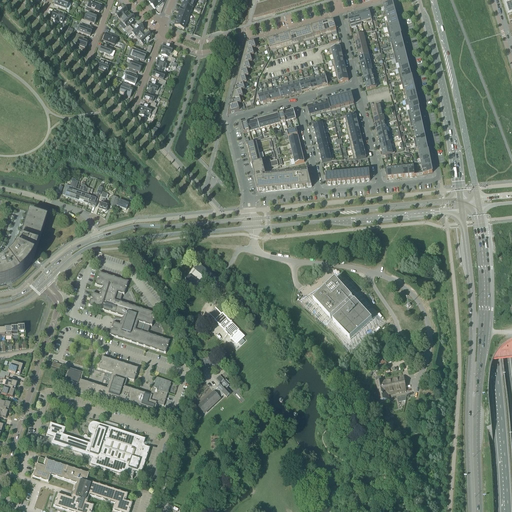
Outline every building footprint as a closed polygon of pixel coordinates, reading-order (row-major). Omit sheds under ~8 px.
[(55,0),(53,6),(65,10),(68,4),(69,0),(55,0)] [(156,0),(151,5),(150,5),(154,9),(154,10),(158,7),(159,8),(161,5),(163,4),(162,3),(159,0),(156,0)] [(183,5),(193,9),(195,3),(185,0),(183,5)] [(260,0),(259,6),(258,6),(255,7),(252,20),(274,13),(289,9),(317,0),(260,0)] [(511,0),(501,0),(510,24),(510,25),(511,23),(511,0)] [(89,2),(87,7),(86,7),(84,11),(92,14),(93,11),(94,12),(99,13),(100,11),(101,11),(102,8),(101,8),(101,7),(89,2)] [(180,10),(191,14),(190,13),(192,9),(193,9),(183,5),(181,10),(180,10)] [(115,16),(121,22),(128,15),(126,13),(127,13),(127,12),(125,10),(125,11),(123,9),(120,11),(118,12),(118,13),(115,16)] [(180,10),(178,15),(189,19),(191,14),(180,10)] [(65,15),(57,11),(56,14),(54,13),(53,15),(52,15),(50,19),(52,19),(51,20),(55,21),(54,23),(58,24),(59,23),(62,24),(65,15)] [(368,11),(363,12),(367,24),(372,22),(371,20),(368,11)] [(363,12),(358,14),(361,25),(362,25),(361,23),(366,22),(366,24),(367,24),(363,12)] [(358,14),(353,15),(356,27),(361,25),(358,14)] [(385,23),(397,20),(395,14),(386,17),(387,22),(385,23)] [(86,15),(84,21),(81,20),(80,23),(87,26),(88,23),(94,25),(97,19),(86,15)] [(128,15),(121,22),(126,28),(126,29),(129,26),(130,25),(130,26),(132,24),(134,21),(132,19),(133,19),(131,16),(130,17),(128,15)] [(178,16),(176,21),(187,25),(189,19),(178,15),(178,16)] [(356,27),(353,15),(347,17),(351,28),(356,27)] [(385,23),(387,28),(398,25),(397,20),(385,23)] [(187,25),(176,21),(174,26),(178,28),(180,29),(184,30),(186,25),(187,25)] [(333,21),(328,23),(330,32),(331,35),(337,33),(336,31),(333,21)] [(76,32),(90,37),(92,31),(88,29),(89,26),(80,23),(76,32)] [(328,23),(322,25),(325,34),(326,36),(331,35),(330,32),(328,23)] [(322,25),(317,26),(320,36),(320,38),(321,38),(320,37),(321,36),(322,36),(325,35),(325,36),(326,36),(325,34),(322,25)] [(387,28),(388,33),(399,30),(398,25),(387,28)] [(131,34),(137,40),(144,33),(143,31),(144,30),(141,28),(139,26),(137,29),(136,28),(134,30),(135,30),(133,32),(131,34)] [(317,26),(311,28),(314,37),(315,40),(320,38),(320,36),(317,26)] [(311,28),(306,30),(309,39),(309,41),(310,41),(315,40),(314,37),(311,28)] [(306,30),(300,31),(303,41),(304,43),(309,41),(309,39),(306,30)] [(388,33),(389,38),(401,35),(399,30),(388,33)] [(300,31),(295,33),(298,42),(298,44),(304,43),(303,41),(300,31)] [(109,44),(114,46),(114,45),(118,36),(109,33),(108,36),(105,35),(103,42),(109,44)] [(137,40),(143,46),(144,45),(146,43),(147,43),(149,42),(148,41),(149,41),(151,39),(149,37),(149,36),(147,34),(147,35),(146,35),(144,33),(137,40)] [(295,33),(289,35),(292,44),(293,46),(298,44),(298,42),(295,33)] [(77,35),(74,42),(78,43),(77,46),(81,50),(82,50),(84,53),(85,51),(85,49),(88,43),(86,42),(83,41),(84,38),(85,38),(77,35)] [(289,35),(284,36),(287,45),(287,48),(293,46),(292,44),(289,35)] [(391,43),(391,44),(402,41),(401,35),(389,38),(389,39),(392,38),(393,43),(391,43)] [(284,36),(279,38),(281,47),(282,49),(287,48),(287,45),(284,36)] [(279,38),(273,39),(276,49),(277,51),(282,49),(281,47),(279,38)] [(268,41),(267,41),(270,51),(271,52),(275,50),(276,50),(276,51),(277,51),(276,49),(273,39),(268,41)] [(391,44),(392,49),(404,46),(402,41),(391,44)] [(245,45),(243,53),(255,49),(258,48),(258,47),(257,42),(253,43),(247,45),(245,45)] [(105,45),(104,48),(101,47),(99,52),(109,56),(113,48),(105,45)] [(392,49),(393,54),(405,51),(404,46),(392,49)] [(167,57),(166,61),(167,61),(172,63),(174,64),(175,60),(171,59),(172,56),(174,51),(172,50),(169,49),(169,48),(166,47),(166,48),(164,47),(163,49),(162,49),(162,50),(161,52),(162,52),(161,55),(167,57)] [(331,50),(328,50),(330,56),(332,56),(332,55),(342,53),(340,47),(331,50)] [(243,53),(242,59),(249,57),(253,56),(257,55),(255,49),(243,53)] [(127,59),(136,62),(137,59),(143,62),(146,55),(142,54),(142,53),(139,52),(138,52),(134,51),(133,51),(130,57),(128,56),(127,59)] [(393,54),(395,59),(406,56),(405,51),(393,54)] [(359,59),(360,64),(372,61),(371,56),(359,59)] [(395,59),(396,65),(407,62),(406,56),(395,59)] [(242,59),(240,66),(250,64),(251,63),(249,57),(242,59)] [(333,61),(331,61),(333,67),(344,64),(343,58),(333,61)] [(101,59),(97,70),(107,74),(111,63),(101,59)] [(157,67),(156,70),(163,73),(163,72),(164,72),(165,73),(166,69),(167,66),(166,65),(170,67),(172,63),(167,61),(166,61),(164,64),(163,63),(161,62),(158,62),(157,64),(156,64),(156,65),(155,67),(156,67),(157,67)] [(360,64),(362,69),(371,67),(370,62),(372,61),(360,64)] [(397,70),(409,67),(407,62),(396,65),(398,64),(400,69),(397,70)] [(129,69),(128,72),(135,75),(136,72),(139,73),(142,67),(131,63),(128,69),(129,69)] [(240,66),(238,73),(246,71),(252,69),(250,64),(240,66)] [(344,64),(333,67),(334,67),(334,68),(335,72),(346,70),(344,64)] [(397,70),(399,75),(410,72),(409,67),(397,70)] [(158,80),(157,83),(158,84),(163,86),(164,86),(166,82),(162,81),(165,73),(163,72),(163,73),(156,70),(155,72),(154,72),(153,72),(153,73),(152,75),(153,75),(152,78),(155,79),(158,80)] [(129,73),(125,71),(124,75),(127,76),(124,82),(134,86),(137,79),(134,78),(135,75),(129,73)] [(238,73),(236,80),(246,77),(248,77),(246,71),(238,73)] [(399,75),(400,80),(411,78),(410,72),(399,75)] [(325,74),(319,76),(319,77),(320,77),(323,87),(328,85),(325,75),(325,74)] [(347,75),(336,77),(337,79),(338,84),(339,83),(348,81),(347,75)] [(314,76),(308,78),(312,90),(317,88),(314,78),(315,78),(314,76)] [(236,80),(234,87),(245,84),(246,84),(248,83),(246,77),(236,80)] [(315,78),(314,78),(317,88),(323,87),(320,77),(319,77),(315,78)] [(364,80),(365,85),(377,82),(376,77),(364,80)] [(304,79),(303,79),(304,81),(307,91),(312,90),(308,78),(304,79)] [(296,81),(293,82),(294,84),(296,94),(301,93),(299,83),(298,80),(296,81)] [(299,83),(301,93),(307,91),(304,81),(303,81),(299,83)] [(293,82),(288,83),(288,86),(291,96),(296,94),(294,84),(293,82)] [(377,82),(365,85),(367,90),(376,88),(375,83),(377,82)] [(148,90),(147,93),(157,96),(159,92),(160,89),(162,89),(163,86),(158,84),(157,83),(156,87),(155,86),(152,85),(149,84),(149,87),(148,87),(147,88),(147,89),(147,90),(148,90)] [(287,84),(282,85),(283,87),(286,97),(291,96),(288,86),(288,83),(287,84)] [(123,84),(119,93),(126,95),(125,97),(130,98),(131,94),(132,95),(132,94),(131,94),(132,91),(130,90),(131,87),(123,84)] [(234,87),(233,94),(243,91),(246,90),(245,84),(234,87)] [(278,89),(281,99),(286,97),(283,87),(278,89)] [(272,88),(267,89),(270,102),(276,100),(273,90),(272,90),(272,88)] [(267,89),(262,91),(262,93),(265,103),(270,102),(267,89)] [(233,94),(231,101),(241,98),(244,97),(243,91),(233,94)] [(150,103),(149,106),(155,108),(156,105),(154,104),(157,96),(147,93),(146,95),(145,95),(144,97),(144,98),(143,100),(145,101),(146,101),(146,102),(148,103),(148,102),(149,102),(150,103)] [(265,103),(262,93),(257,95),(256,101),(259,100),(260,105),(265,103)] [(347,96),(346,96),(350,107),(354,106),(354,103),(353,101),(351,95),(350,95),(348,96),(347,96)] [(343,97),(342,97),(345,108),(345,109),(345,110),(350,108),(350,107),(346,96),(345,96),(345,97),(343,97)] [(231,101),(229,108),(240,105),(243,104),(241,98),(231,101)] [(333,100),(336,112),(341,111),(341,110),(340,110),(337,99),(336,99),(334,100),(333,100)] [(329,101),(328,101),(331,113),(331,114),(336,112),(333,100),(332,100),(331,101),(329,101)] [(323,103),(326,113),(326,115),(331,113),(328,101),(326,102),(323,103)] [(318,104),(321,115),(326,113),(323,103),(322,103),(320,104),(320,103),(318,104)] [(313,106),(312,106),(315,116),(321,115),(318,104),(317,105),(315,105),(313,106)] [(229,108),(227,115),(238,112),(240,112),(242,111),(240,105),(229,108)] [(155,108),(149,106),(147,109),(147,108),(144,107),(144,108),(141,107),(140,109),(139,109),(138,112),(139,112),(140,113),(139,115),(145,118),(149,119),(151,114),(155,115),(157,109),(155,108)] [(308,107),(307,107),(309,113),(309,116),(310,118),(315,116),(312,106),(310,106),(308,107)] [(371,109),(373,114),(380,113),(384,112),(383,106),(381,107),(380,107),(371,109)] [(293,111),(288,112),(291,121),(296,120),(296,119),(297,119),(296,116),(295,116),(293,111)] [(373,114),(374,120),(380,118),(386,117),(383,117),(382,112),(384,112),(380,113),(373,114)] [(356,116),(345,118),(346,124),(357,121),(356,119),(357,119),(356,116)] [(374,120),(375,125),(380,124),(387,122),(386,117),(380,118),(374,120)] [(346,124),(345,124),(346,129),(358,126),(358,124),(357,122),(357,121),(346,124)] [(375,125),(377,130),(380,129),(388,127),(387,122),(380,124),(375,125)] [(325,123),(313,126),(314,129),(313,129),(314,131),(314,132),(325,129),(326,129),(325,123)] [(358,126),(346,129),(348,135),(360,132),(359,129),(359,127),(358,127),(358,126)] [(377,130),(378,135),(380,135),(389,133),(389,132),(387,133),(386,128),(388,128),(388,127),(380,129),(377,130)] [(360,132),(348,135),(349,140),(361,137),(360,134),(360,132)] [(378,135),(379,141),(380,140),(391,138),(389,133),(380,135),(378,135)] [(361,137),(349,140),(350,145),(362,142),(362,140),(361,137)] [(380,144),(380,146),(390,144),(388,139),(391,138),(380,140),(379,141),(380,144)] [(326,140),(317,142),(317,145),(318,147),(329,145),(330,145),(329,139),(326,140)] [(362,142),(350,145),(352,150),(363,148),(363,145),(362,143),(362,142)] [(363,148),(352,150),(353,156),(365,153),(364,150),(364,148),(363,148)] [(382,151),(383,157),(385,156),(387,156),(395,154),(393,148),(382,151)] [(331,155),(321,158),(321,160),(322,163),(331,161),(334,161),(332,155),(331,155)] [(262,164),(252,166),(255,179),(254,179),(258,193),(307,188),(311,188),(307,171),(279,174),(279,173),(278,172),(278,171),(277,170),(277,169),(276,168),(275,167),(274,166),(274,165),(273,165),(272,164),(270,164),(269,163),(268,163),(267,163),(266,163),(263,164),(262,164)] [(369,170),(364,170),(364,173),(365,181),(366,181),(369,181),(370,181),(370,177),(372,177),(371,172),(369,172),(369,170)] [(65,198),(69,199),(75,184),(76,181),(72,179),(71,182),(72,183),(71,187),(66,186),(62,196),(65,197),(65,198)] [(76,181),(75,184),(69,199),(74,201),(76,193),(77,193),(78,190),(76,190),(78,182),(76,181)] [(74,201),(78,202),(83,188),(84,186),(82,185),(80,191),(78,190),(77,193),(76,193),(74,201)] [(90,198),(87,205),(87,206),(95,208),(98,200),(100,195),(103,188),(99,187),(97,193),(95,198),(96,198),(95,199),(90,198)] [(78,202),(83,204),(85,196),(86,196),(87,193),(85,192),(86,189),(83,188),(78,202)] [(113,197),(109,207),(114,209),(115,207),(126,211),(128,205),(118,201),(118,202),(117,202),(118,199),(113,197)] [(100,204),(98,209),(106,212),(108,207),(104,205),(105,202),(106,201),(102,200),(102,201),(101,201),(100,204)] [(12,257),(12,258),(18,262),(20,259),(30,265),(31,264),(32,262),(33,261),(33,260),(33,259),(34,258),(35,256),(35,254),(47,218),(29,213),(17,249),(16,251),(16,252),(15,254),(14,255),(13,256),(12,257)] [(5,264),(3,265),(6,275),(14,272),(17,279),(18,278),(20,277),(21,276),(23,274),(24,273),(25,272),(27,270),(28,269),(29,267),(30,265),(20,259),(18,262),(12,258),(11,259),(9,261),(8,262),(7,262),(6,263),(5,264)] [(194,269),(212,283),(216,278),(198,264),(194,269)] [(6,275),(3,265),(2,265),(1,266),(0,266),(0,286),(1,286),(3,285),(5,285),(7,284),(8,284),(9,283),(10,283),(12,282),(14,281),(15,280),(17,279),(14,272),(6,275)] [(100,295),(100,296),(120,303),(122,295),(124,295),(125,291),(126,290),(124,289),(124,288),(126,289),(128,283),(99,273),(97,279),(99,280),(98,281),(97,280),(95,286),(102,288),(102,289),(101,289),(101,290),(99,290),(99,291),(98,291),(100,292),(100,295),(99,295),(100,295)] [(189,275),(186,279),(199,290),(202,286),(189,275)] [(335,280),(322,292),(313,300),(331,319),(333,321),(333,322),(350,341),(373,321),(355,302),(354,302),(352,300),(353,299),(335,280)] [(151,313),(120,303),(100,296),(92,294),(90,300),(92,300),(92,301),(90,301),(88,307),(104,312),(123,318),(123,319),(122,319),(122,320),(118,319),(113,319),(113,321),(116,321),(119,321),(121,322),(121,323),(120,324),(121,325),(120,326),(113,323),(111,329),(113,330),(112,331),(111,330),(109,336),(165,354),(167,348),(165,348),(166,347),(168,347),(169,342),(167,341),(147,334),(150,327),(152,327),(153,323),(153,321),(152,321),(152,320),(154,320),(156,314),(151,313)] [(229,336),(225,340),(237,351),(247,341),(244,339),(245,338),(239,331),(240,330),(232,322),(231,323),(222,314),(214,322),(229,336)] [(17,327),(17,328),(18,336),(25,335),(25,331),(24,331),(24,326),(17,327)] [(493,359),(493,360),(502,359),(511,358),(511,340),(510,341),(509,342),(507,343),(506,344),(504,345),(503,346),(502,346),(501,347),(500,349),(498,350),(497,351),(496,353),(495,354),(495,356),(494,357),(493,359)] [(214,365),(212,356),(200,358),(202,368),(210,367),(210,366),(214,365)] [(68,369),(64,382),(70,384),(68,391),(111,405),(113,398),(154,412),(157,404),(163,407),(168,394),(170,386),(171,383),(170,382),(157,379),(156,378),(155,381),(150,395),(151,395),(151,396),(132,390),(123,387),(124,386),(126,381),(125,380),(126,379),(132,381),(134,382),(135,376),(134,376),(134,374),(136,375),(138,369),(102,357),(98,370),(111,375),(106,389),(81,381),(83,374),(68,369)] [(6,373),(5,376),(8,377),(9,374),(15,375),(19,376),(23,366),(12,362),(10,368),(10,367),(8,372),(6,372),(6,373)] [(216,388),(217,389),(198,407),(204,414),(223,395),(225,397),(226,398),(231,394),(226,390),(230,386),(225,380),(223,381),(219,377),(216,380),(220,384),(216,388)] [(403,377),(376,383),(378,392),(386,390),(386,388),(404,384),(403,377)] [(6,381),(4,388),(14,391),(17,384),(17,383),(12,382),(6,381)] [(386,390),(378,392),(380,401),(389,400),(388,395),(406,392),(404,384),(386,388),(386,390)] [(14,391),(4,388),(2,395),(6,397),(7,396),(12,398),(14,391)] [(0,401),(0,409),(8,412),(10,405),(10,404),(5,403),(0,401)] [(118,426),(104,422),(102,426),(117,430),(118,426)] [(117,431),(112,429),(108,428),(102,426),(95,424),(95,423),(94,423),(93,423),(92,423),(91,424),(90,424),(89,425),(88,426),(87,427),(87,428),(87,429),(87,430),(87,431),(87,432),(87,433),(88,433),(88,434),(89,434),(89,435),(90,435),(90,436),(91,436),(90,440),(90,441),(90,442),(89,444),(63,436),(65,429),(50,424),(48,429),(46,436),(53,439),(50,446),(92,459),(89,466),(132,480),(134,473),(141,475),(150,449),(143,447),(145,440),(117,431)] [(171,449),(164,447),(152,484),(159,487),(171,449)] [(72,494),(72,496),(71,499),(69,498),(57,494),(53,507),(55,508),(64,511),(66,511),(91,511),(93,506),(86,504),(87,503),(89,496),(115,504),(112,511),(129,511),(132,504),(125,501),(127,495),(86,481),(89,474),(47,461),(44,460),(39,458),(37,464),(38,464),(37,465),(35,471),(35,472),(34,472),(32,477),(48,483),(50,477),(49,477),(49,475),(51,476),(74,484),(76,484),(72,494)]
